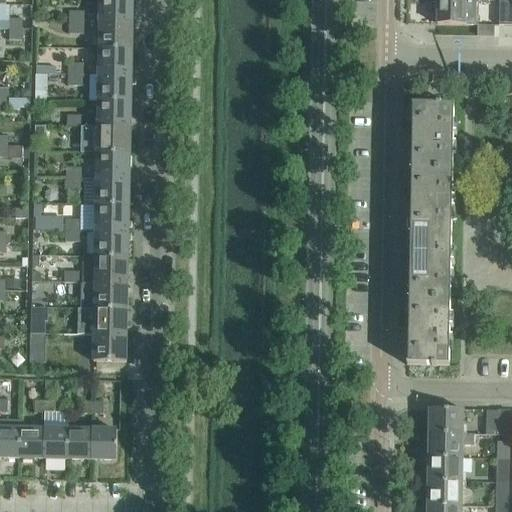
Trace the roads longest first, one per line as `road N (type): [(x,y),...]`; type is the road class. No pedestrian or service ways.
road 1 (residential): [(150,511),(162,0)]
road 2 (secondary): [(315,511),(325,0)]
road 3 (residential): [(379,389),(387,56)]
road 4 (residential): [(511,392),(379,389)]
road 5 (residential): [(387,56),(511,58)]
road 6 (residential): [(379,511),(379,389)]
